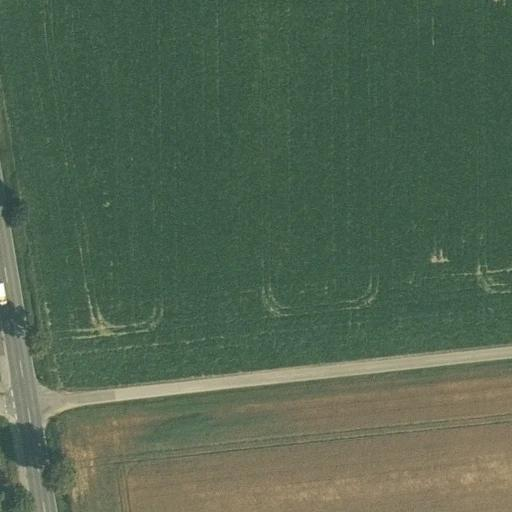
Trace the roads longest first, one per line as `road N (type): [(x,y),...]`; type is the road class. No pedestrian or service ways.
road 1 (track): [(511,351),(0,404)]
road 2 (secondary): [(0,238),(42,511)]
